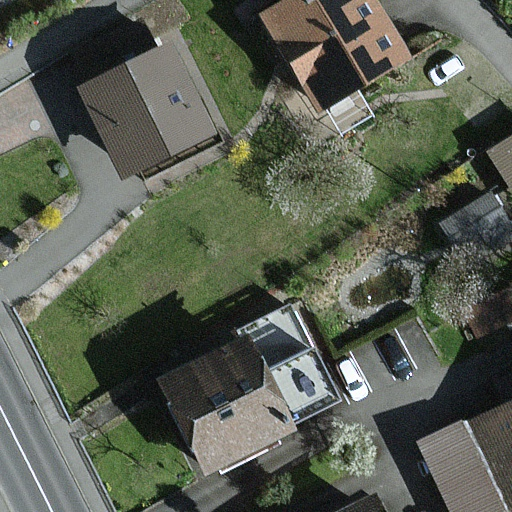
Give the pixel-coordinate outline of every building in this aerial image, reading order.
[(288,0),(267,13),(326,108),(407,59),(370,0),(288,0)] [(72,46),(85,74),(161,39),(148,10),(72,46)] [(211,135),(166,45),(88,83),(133,173),(211,135)] [(511,139),(493,152),(511,181),(511,139)] [(508,225),(490,196),(448,223),(466,251),(508,225)] [(210,469),(292,429),(289,424),(340,399),(292,304),(242,329),(247,338),(166,378),(210,469)] [(511,511),(511,404),(471,425),(430,445),(462,511),(511,511)] [(378,511),(373,501),(352,511),(378,511)]
